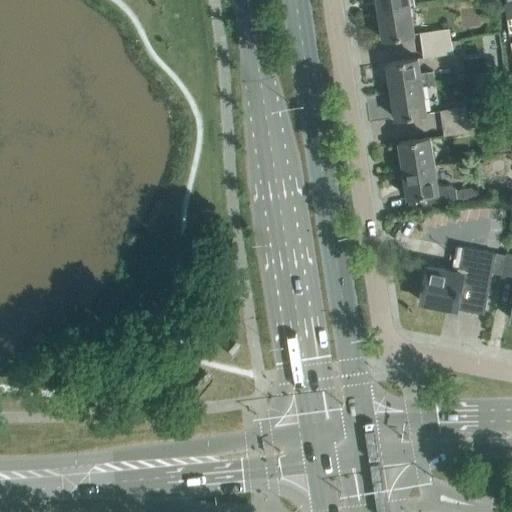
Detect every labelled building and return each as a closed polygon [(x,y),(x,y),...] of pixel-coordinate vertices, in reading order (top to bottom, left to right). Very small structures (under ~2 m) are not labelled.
[(376,0),(379,11),(410,6),(408,0),(376,0)] [(414,34),(410,6),(379,11),(383,39),(414,34)] [(451,40),(449,28),(420,32),(422,45),(451,40)] [(461,50),(460,39),(451,41),(451,40),(422,45),(423,56),(453,53),(452,52),(461,50)] [(433,70),(420,72),(418,58),(386,62),(391,90),(435,83),(433,70)] [(426,113),(422,86),(435,84),(435,83),(391,90),(395,118),(426,113)] [(484,101),(470,103),(472,115),(486,113),(484,101)] [(440,110),(442,123),(467,119),(465,106),(440,110)] [(469,131),(467,119),(442,123),(444,135),(469,131)] [(399,141),(403,169),(434,164),(430,137),(399,141)] [(456,189),(455,187),(451,184),(441,185),(437,182),(434,164),(403,169),(407,197),(430,193),(431,202),(453,198),(454,203),(480,198),(478,186),(456,189)] [(492,271),(502,273),(506,255),(496,253),(456,245),(451,270),(440,268),(428,265),(421,301),(484,313),(492,271)] [(511,308),(510,318),(511,318),(511,253),(506,252),(506,255),(502,273),(502,277),(511,278),(511,308)]
